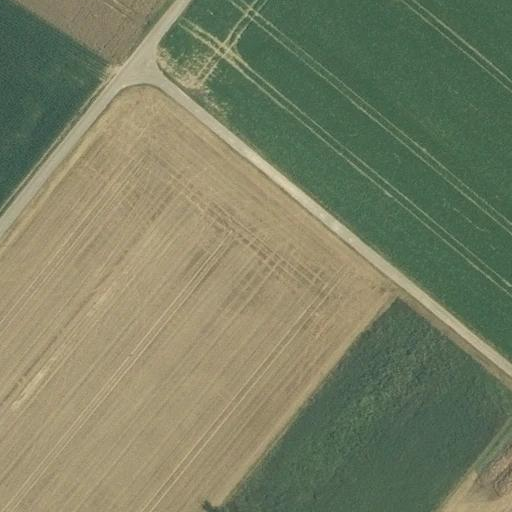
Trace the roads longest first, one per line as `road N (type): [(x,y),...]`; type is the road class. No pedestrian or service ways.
road 1 (track): [(131,58),(511,373)]
road 2 (track): [(178,0),(0,222)]
